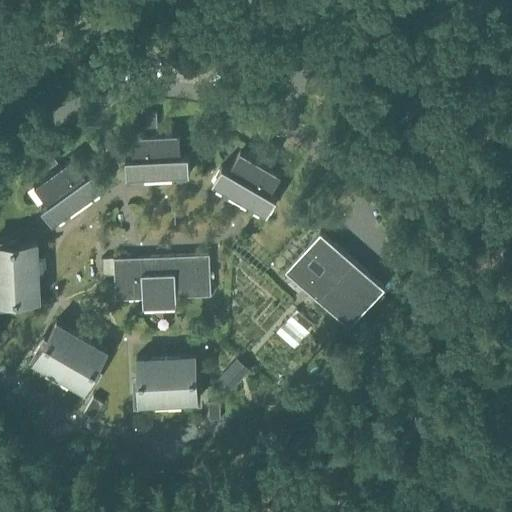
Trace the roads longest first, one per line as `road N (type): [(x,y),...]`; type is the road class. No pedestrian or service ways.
road 1 (unknown): [(279,117),(185,87),(141,88),(55,113),(0,152)]
road 2 (unknown): [(0,385),(31,409),(92,433),(152,441),(206,434)]
road 3 (unclassified): [(152,0),(0,94)]
road 4 (unknown): [(358,252),(352,200),(327,155),(279,117)]
